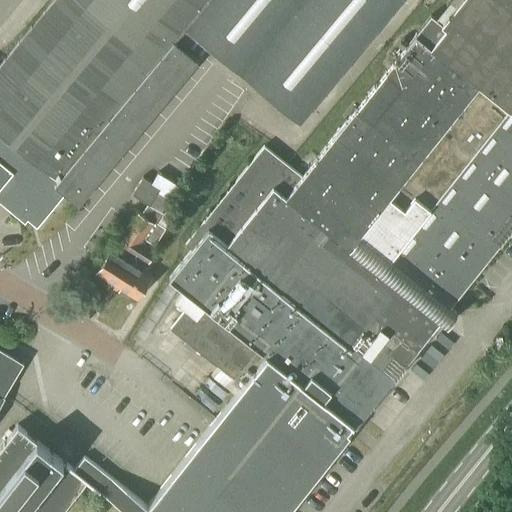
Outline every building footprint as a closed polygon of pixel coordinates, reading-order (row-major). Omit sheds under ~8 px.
[(0,511),(62,511),(87,481),(114,503),(126,511),(287,511),(350,433),(347,431),(353,424),(355,426),(441,318),(447,323),(455,313),(459,308),(452,303),(511,228),(511,0),(458,0),(443,20),(432,10),(415,34),(303,173),(289,161),(265,142),(184,245),(191,250),(169,277),(171,280),(178,284),(179,285),(185,290),(174,303),(176,305),(178,306),(183,310),(171,326),(243,384),(217,418),(147,505),(86,454),(74,469),(63,461),(36,440),(18,425),(0,447),(0,401),(3,396),(5,393),(24,363),(0,348),(0,511)] [(53,0),(0,64),(0,197),(37,228),(68,190),(72,193),(81,201),(198,61),(176,42),(187,29),(300,122),(401,0),(53,0)] [(143,177),(132,194),(148,204),(162,213),(166,208),(180,186),(158,173),(152,183),(143,177)] [(194,208),(203,194),(196,189),(186,203),(194,208)] [(155,219),(144,237),(155,244),(166,226),(164,225),(172,211),(166,208),(158,221),(155,219)] [(111,250),(96,272),(116,285),(128,265),(143,243),(141,242),(142,239),(144,237),(155,219),(147,215),(138,211),(125,233),(122,231),(111,250)] [(128,265),(116,285),(137,298),(151,276),(143,271),(156,250),(143,243),(128,265)] [(498,350),(510,348),(507,330),(495,333),(497,345),(498,350)] [(170,365),(185,377),(199,360),(183,348),(170,365)]
